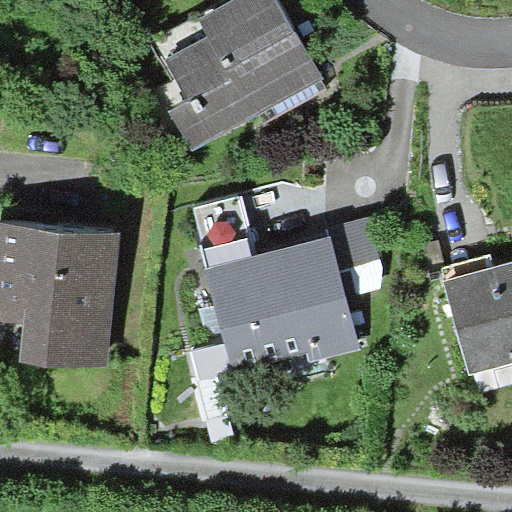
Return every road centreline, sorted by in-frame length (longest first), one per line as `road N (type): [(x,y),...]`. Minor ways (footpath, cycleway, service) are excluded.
road 1 (residential): [(0,453),(511,495)]
road 2 (residential): [(511,38),(457,39),(381,0)]
